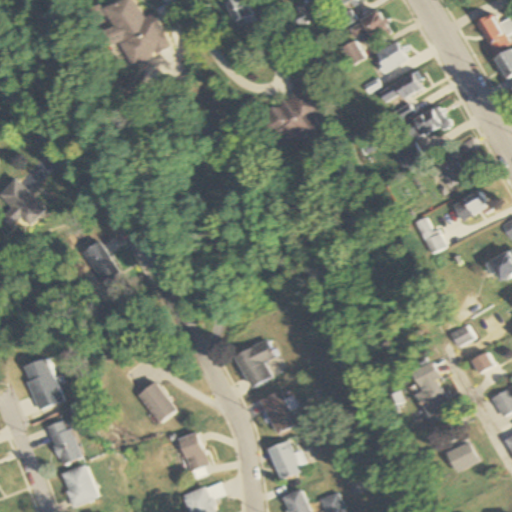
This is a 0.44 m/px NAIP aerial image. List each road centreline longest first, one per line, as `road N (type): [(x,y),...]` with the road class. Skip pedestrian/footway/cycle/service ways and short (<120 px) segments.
road 1 (residential): [(256,511),(243,430),(221,385),(138,242),(62,159),(0,57)]
road 2 (residential): [(511,154),(421,0)]
road 3 (residential): [(47,511),(3,397)]
